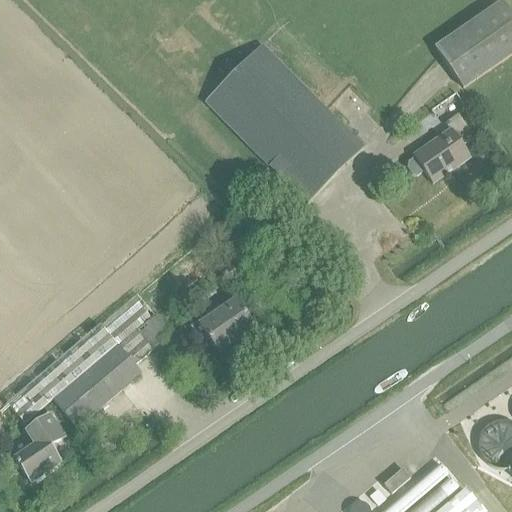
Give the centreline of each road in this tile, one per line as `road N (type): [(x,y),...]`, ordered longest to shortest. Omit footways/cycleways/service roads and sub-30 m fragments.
road 1 (unclassified): [(96,511),(511,224)]
road 2 (unclassified): [(511,325),(239,511)]
